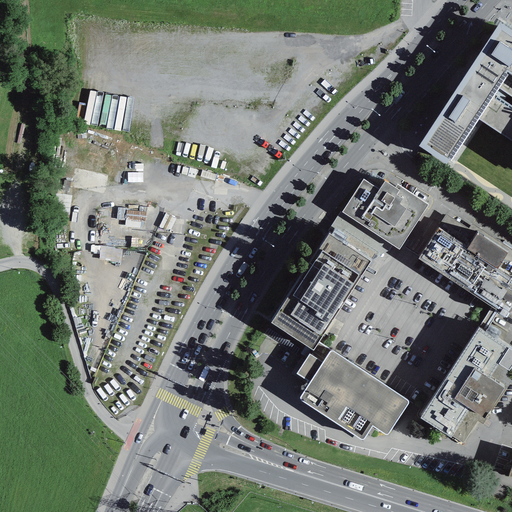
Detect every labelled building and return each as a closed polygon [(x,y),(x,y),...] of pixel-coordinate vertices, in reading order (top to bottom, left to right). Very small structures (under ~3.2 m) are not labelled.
[(455,160),(430,143),(505,30),(511,34),(511,27),(504,22),(422,145),(451,165),(455,160)] [(430,143),(455,160),(480,122),(495,99),(511,73),(511,34),(505,30),(430,143)] [(511,110),(495,99),(480,122),(511,143),(511,110)] [(364,180),(343,213),(400,250),(428,205),(398,185),(395,189),(385,182),(380,190),(364,180)] [(507,316),(511,308),(511,276),(498,267),(507,252),(477,232),(468,247),(438,228),(418,258),(507,316)] [(314,348),(371,260),(329,232),(271,321),(314,348)] [(102,240),(99,254),(122,258),(124,244),(102,240)] [(511,362),(511,347),(479,326),(421,415),(451,434),(470,406),(485,416),(505,386),(489,375),(499,360),(509,367),(511,362)] [(408,403),(409,401),(407,399),(334,351),(332,351),(331,352),(324,361),(310,352),(297,372),(311,381),(301,396),(301,398),(302,399),(361,438),(363,438),(364,437),(373,425),(385,433),(387,433),(389,432),(408,403)]
